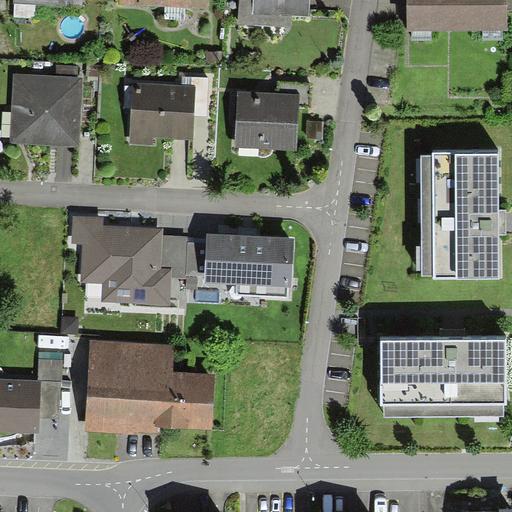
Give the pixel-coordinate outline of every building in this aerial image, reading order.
[(82,0),(7,0),(7,6),(81,11),(82,0)] [(117,0),(117,6),(202,11),(202,0),(117,0)] [(310,0),(240,0),(239,24),(292,27),(292,17),(309,18),(310,0)] [(505,0),(405,0),(406,31),(506,31),(506,10),(505,0)] [(78,82),(12,79),(9,145),(75,148),(78,82)] [(278,81),(277,94),(299,95),(298,106),(310,107),(311,83),(278,81)] [(200,83),(200,111),(211,111),(211,83),(200,83)] [(189,90),(130,87),(127,146),(150,147),(150,139),(187,141),(189,90)] [(277,94),(238,93),(236,147),(296,150),(298,106),(299,95),(277,94)] [(323,122),(308,122),(308,139),(323,139),(323,122)] [(434,156),(422,156),(423,273),(436,273),(436,277),(500,277),(499,153),(434,153),(434,156)] [(70,220),(69,245),(80,246),(78,284),(100,285),(99,305),(181,308),(184,240),(159,239),(159,232),(99,230),(100,221),(70,220)] [(289,239),(204,235),(201,286),(287,290),(289,239)] [(507,338),(382,339),(382,403),(386,403),(386,414),(504,413),(504,401),(508,401),(507,338)] [(87,343),(83,431),(157,435),(157,427),(206,429),(208,379),(168,377),(169,348),(87,343)] [(0,431),(33,433),(33,421),(35,385),(0,383),(0,431)] [(58,386),(35,385),(33,421),(56,422),(58,386)]
